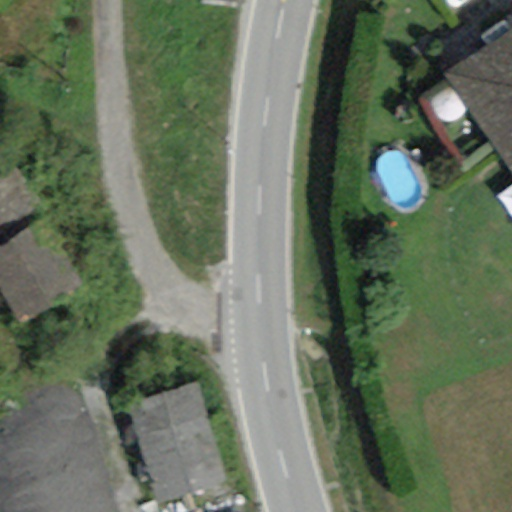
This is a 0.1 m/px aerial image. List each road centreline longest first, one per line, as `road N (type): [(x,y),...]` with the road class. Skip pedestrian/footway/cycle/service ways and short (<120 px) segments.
road 1 (secondary): [(298,511),(271,415),(256,305),(265,123),(284,0)]
road 2 (track): [(256,305),(188,303),(157,280),(129,210),(109,69),(109,0)]
